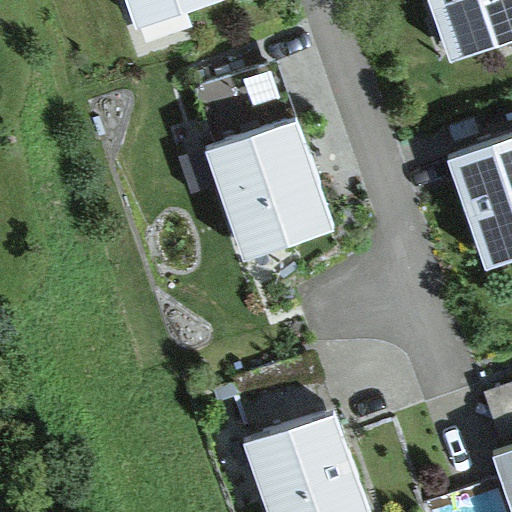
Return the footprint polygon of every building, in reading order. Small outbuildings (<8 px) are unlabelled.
[(126,0),(135,23),(202,0),(126,0)] [(511,0),(429,0),(449,56),(511,33),(511,0)] [(278,61),(198,88),(219,148),(298,122),(278,61)] [(219,148),(207,152),(243,257),(332,228),(298,122),(219,148)] [(511,132),(444,157),(482,264),(511,253),(511,132)] [(259,439),(337,412),(315,352),(238,380),(259,439)] [(511,381),(484,391),(505,450),(511,447),(511,381)] [(259,439),(245,444),(268,511),(372,511),(337,412),(259,439)] [(511,511),(511,447),(505,450),(492,455),(511,511)]
